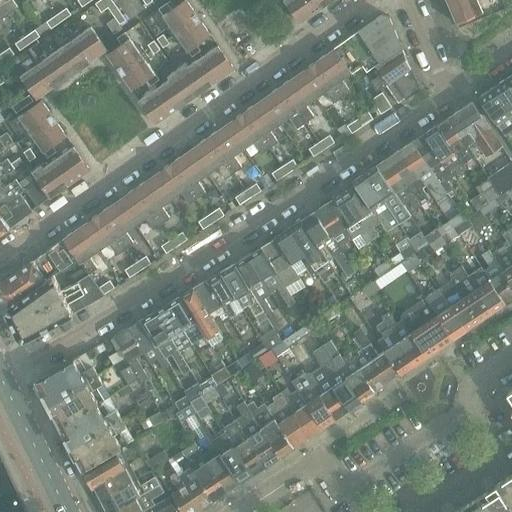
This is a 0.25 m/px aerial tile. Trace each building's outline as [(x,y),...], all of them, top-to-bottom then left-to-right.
[(0,0),(0,15),(2,19),(10,14),(0,0)] [(0,0),(10,14),(18,8),(12,0),(0,0)] [(101,0),(100,0),(95,4),(101,13),(108,8),(101,0)] [(170,26),(167,28),(172,36),(198,17),(186,0),(184,0),(172,9),(168,3),(159,9),(170,26)] [(284,0),(300,23),(323,8),(317,0),(284,0)] [(453,0),(448,2),(457,23),(482,13),(483,12),(478,1),(480,0),(453,0)] [(114,3),(108,8),(114,16),(120,12),(114,3)] [(57,15),(62,22),(72,15),(67,8),(57,15)] [(120,12),(114,16),(120,25),(126,20),(120,12)] [(402,47),(389,17),(382,14),(382,15),(334,48),(352,73),(363,65),(367,71),(376,65),(401,47),(402,47)] [(57,15),(47,22),(52,29),(62,22),(57,15)] [(198,17),(172,36),(177,43),(181,41),(188,51),(197,45),(211,35),(198,17)] [(90,62),(107,50),(91,27),(81,34),(78,30),(71,36),(90,63),(91,62),(90,62)] [(26,37),(30,44),(40,37),(36,30),(26,37)] [(117,39),(122,45),(107,55),(120,72),(146,54),(141,46),(138,49),(126,32),(117,39)] [(170,43),(164,34),(158,39),(164,47),(170,43)] [(66,44),(56,51),(73,75),(90,63),(71,36),(64,40),(66,44)] [(26,37),(16,44),(21,51),(30,44),(26,37)] [(155,41),(148,45),(155,54),(161,50),(155,41)] [(197,45),(188,51),(192,57),(201,51),(197,45)] [(206,67),(202,70),(212,85),(235,69),(218,45),(200,58),(206,67)] [(383,74),(372,82),(378,91),(387,85),(394,80),(411,68),(402,47),(401,47),(376,65),(383,74)] [(10,48),(0,54),(0,64),(15,55),(10,48)] [(334,48),(316,61),(342,98),(350,92),(342,80),(352,73),(334,48)] [(44,55),(36,60),(55,87),(73,75),(56,51),(46,58),(44,55)] [(148,64),(152,61),(146,54),(120,72),(132,90),(147,80),(155,74),(148,64)] [(186,63),(177,70),(196,97),(212,85),(202,70),(206,67),(200,58),(188,67),(186,63)] [(32,68),(21,76),(37,99),(54,87),(55,87),(36,60),(29,65),(32,68)] [(316,61),(298,74),(315,99),(325,92),(334,103),(342,98),(316,61)] [(411,68),(394,80),(400,89),(406,98),(419,89),(411,68)] [(168,76),(170,79),(158,88),(164,97),(168,94),(178,109),(196,97),(177,70),(168,76)] [(155,74),(147,80),(151,86),(159,80),(155,74)] [(314,117),(306,105),(315,99),(298,74),(280,86),(306,123),(314,117)] [(511,86),(507,79),(494,88),(511,114),(511,86)] [(394,80),(387,85),(393,94),(400,89),(394,80)] [(280,86),(262,99),(280,124),(289,117),(298,129),(306,123),(280,86)] [(158,88),(140,101),(156,124),(178,109),(168,94),(164,97),(158,88)] [(511,114),(494,88),(479,97),(497,124),(498,124),(506,136),(511,132),(511,114)] [(400,89),(393,94),(399,103),(406,98),(400,89)] [(383,93),(372,100),(377,107),(388,100),(383,93)] [(21,101),(25,107),(34,101),(29,95),(21,101)] [(278,142),(270,131),(280,124),(262,99),(244,112),(270,148),(278,142)] [(388,100),(377,107),(381,114),(392,107),(388,100)] [(21,101),(12,107),(17,113),(25,107),(21,101)] [(19,117),(26,127),(23,129),(28,137),(54,118),(42,101),(19,117)] [(461,109),(479,137),(474,140),(483,153),(486,157),(503,146),(473,101),(461,109)] [(461,109),(449,118),(467,145),(476,158),(483,153),(474,140),(479,137),(461,109)] [(244,112),(226,124),(244,149),(253,142),(262,154),(270,148),(244,112)] [(358,119),(363,127),(373,119),(369,112),(358,119)] [(54,118),(28,137),(33,144),(37,142),(44,152),(52,146),(67,136),(54,118)] [(449,118),(437,125),(464,166),(476,158),(467,145),(449,118)] [(358,119),(347,126),(352,133),(363,127),(358,119)] [(234,156),(244,149),(226,124),(208,137),(234,174),(242,168),(234,156)] [(437,125),(425,134),(443,161),(454,178),(466,169),(464,166),(437,125)] [(425,134),(413,141),(448,194),(454,189),(453,184),(450,180),(454,178),(443,161),(425,134)] [(320,142),(325,150),(335,143),(330,135),(320,142)] [(208,137),(190,150),(208,175),(217,168),(226,179),(234,174),(208,137)] [(413,141),(401,149),(426,186),(432,182),(438,191),(439,191),(443,197),(448,194),(413,141)] [(320,142),(309,149),(314,157),(325,150),(320,142)] [(52,146),(44,152),(48,158),(57,152),(52,146)] [(74,147),(56,159),(62,168),(58,171),(68,186),(91,170),(74,147)] [(30,149),(24,153),(30,162),(36,157),(30,149)] [(401,149),(389,157),(414,194),(421,205),(432,199),(424,188),(426,186),(401,149)] [(190,150),(172,162),(198,199),(206,193),(198,181),(208,175),(190,150)] [(389,157),(377,165),(402,203),(404,206),(411,201),(416,209),(421,205),(414,194),(389,157)] [(0,179),(14,169),(7,159),(0,164),(0,179)] [(58,171),(62,168),(56,159),(44,168),(41,165),(32,171),(51,198),(68,186),(58,171)] [(283,167),(288,174),(298,167),(293,160),(283,167)] [(511,187),(511,161),(488,177),(494,185),(496,189),(501,195),(506,192),(511,187)] [(172,162),(154,175),(171,200),(181,193),(189,205),(198,199),(172,162)] [(405,215),(398,206),(402,203),(377,165),(365,173),(397,220),(405,215)] [(283,167),(273,173),(277,181),(288,174),(283,167)] [(372,209),(382,223),(387,232),(399,224),(397,220),(365,173),(353,181),(356,185),(372,209)] [(162,207),(171,200),(154,175),(136,188),(162,224),(170,218),(162,207)] [(0,191),(0,207),(24,190),(16,180),(0,191)] [(34,182),(25,189),(38,207),(51,198),(38,180),(34,182)] [(257,184),(246,191),(251,198),(262,191),(257,184)] [(376,227),(382,223),(356,185),(342,194),(364,227),(373,240),(381,235),(376,227)] [(484,192),(482,193),(488,204),(494,200),(501,195),(496,189),(494,185),(484,192)] [(136,188),(118,200),(135,225),(145,218),(153,230),(162,224),(136,188)] [(246,191),(236,198),(240,205),(251,198),(246,191)] [(498,206),(511,198),(506,192),(501,195),(494,200),(498,206)] [(342,194),(329,203),(345,227),(354,239),(361,234),(367,244),(373,240),(364,227),(342,194)] [(118,200),(100,213),(126,250),(134,244),(126,232),(135,225),(118,200)] [(485,215),(498,206),(494,200),(488,204),(481,209),(485,215)] [(0,233),(23,218),(33,211),(25,201),(3,217),(0,212),(0,233)] [(354,239),(345,227),(329,203),(316,212),(337,244),(343,254),(350,249),(346,244),(354,239)] [(209,215),(214,222),(224,215),(220,208),(209,215)] [(472,223),(485,215),(481,209),(468,217),(472,223)] [(316,212),(303,220),(319,245),(328,260),(336,255),(350,276),(356,273),(343,254),(337,244),(316,212)] [(100,213),(82,226),(99,251),(109,244),(117,255),(126,250),(100,213)] [(455,226),(465,219),(461,213),(449,221),(453,227),(455,226)] [(209,215),(199,222),(204,229),(214,222),(209,215)] [(473,226),(472,223),(468,217),(465,219),(455,226),(460,234),(473,226)] [(303,220),(289,229),(310,262),(315,269),(328,260),(319,245),(303,220)] [(441,235),(453,227),(449,221),(437,229),(441,235)] [(82,226),(63,238),(89,275),(98,269),(89,257),(99,251),(82,226)] [(447,243),(460,234),(455,226),(453,227),(441,235),(447,243)] [(509,250),(508,250),(511,256),(511,227),(502,234),(509,244),(506,246),(509,250)] [(276,238),(291,263),(299,258),(313,279),(319,275),(315,269),(310,262),(289,229),(276,238)] [(429,243),(441,235),(437,229),(425,237),(429,243)] [(172,239),(177,247),(188,240),(183,232),(172,239)] [(435,252),(447,243),(441,235),(429,243),(435,252)] [(276,239),(263,247),(283,281),(286,287),(301,278),(291,263),(276,238),(275,238),(276,239)] [(172,239),(162,246),(167,253),(177,247),(172,239)] [(0,294),(8,307),(54,275),(75,260),(60,241),(0,283),(0,294)] [(428,244),(417,251),(423,259),(434,252),(428,244)] [(414,253),(417,251),(413,245),(401,253),(405,259),(414,253)] [(283,281),(263,247),(249,255),(264,281),(272,294),(279,289),(290,307),(296,303),(286,287),(283,281)] [(498,249),(493,253),(496,258),(495,259),(511,284),(511,256),(508,250),(502,255),(498,249)] [(482,254),(489,266),(484,269),(483,270),(506,304),(511,299),(511,284),(495,259),(493,260),(488,250),(482,254)] [(405,259),(402,262),(409,272),(421,263),(420,261),(414,253),(405,259)] [(249,255),(236,264),(255,297),(264,311),(267,316),(275,312),(266,298),(272,294),(264,281),(249,255)] [(136,263),(141,271),(151,264),(146,256),(136,263)] [(136,263),(125,270),(130,278),(141,271),(136,263)] [(236,264),(222,272),(237,297),(244,309),(251,305),(257,315),(264,311),(255,297),(236,264)] [(456,274),(451,278),(452,279),(479,322),(493,313),(467,275),(468,275),(462,265),(454,271),(456,274)] [(506,304),(483,270),(484,269),(482,266),(468,275),(467,275),(493,313),(506,304)] [(220,300),(223,305),(237,297),(222,272),(208,280),(220,300)] [(65,295),(62,291),(54,275),(8,307),(6,311),(13,324),(60,297),(60,298),(65,295)] [(375,279),(363,288),(369,297),(382,289),(375,279)] [(438,288),(440,290),(439,290),(466,330),(479,322),(452,279),(438,288)] [(220,300),(208,280),(195,288),(211,315),(211,316),(215,322),(222,333),(224,336),(231,332),(217,309),(223,305),(220,300)] [(110,281),(99,288),(104,295),(115,288),(110,281)] [(60,297),(13,324),(19,337),(25,339),(78,312),(76,307),(72,309),(69,303),(86,294),(79,282),(62,291),(65,295),(60,298),(60,297)] [(195,288),(182,296),(197,321),(207,337),(209,341),(222,333),(215,322),(211,316),(211,315),(195,288)] [(439,290),(426,299),(427,301),(428,302),(437,316),(452,337),(453,339),(466,330),(439,290)] [(182,296),(169,304),(185,331),(194,345),(207,337),(197,321),(182,296)] [(169,304),(155,312),(171,337),(180,353),(194,345),(185,331),(169,304)] [(332,308),(323,314),(328,322),(337,316),(332,308)] [(180,353),(171,337),(155,312),(142,319),(153,337),(159,347),(167,359),(172,356),(184,376),(192,371),(180,353)] [(452,337),(437,316),(431,320),(426,314),(420,318),(440,348),(453,339),(452,337)] [(420,318),(414,322),(419,328),(411,333),(427,357),(440,348),(420,318)] [(142,319),(129,327),(135,337),(144,351),(144,352),(152,365),(158,361),(163,368),(170,364),(167,359),(159,347),(153,337),(142,319)] [(289,348),(315,330),(310,323),(284,341),(289,348)] [(144,351),(135,337),(129,327),(114,336),(131,364),(139,378),(143,383),(149,379),(136,357),(144,352),(144,351)] [(427,357),(411,333),(405,338),(401,331),(394,336),(414,366),(427,357)] [(392,346),(385,351),(401,375),(414,366),(394,336),(388,340),(392,346)] [(289,349),(289,348),(284,341),(273,349),(278,356),(289,349)] [(264,342),(250,351),(256,360),(270,351),(264,342)] [(127,357),(122,349),(109,357),(113,365),(127,357)] [(401,375),(385,351),(379,356),(374,349),(367,354),(388,383),(401,375)] [(256,360),(251,351),(238,359),(243,368),(256,360)] [(366,364),(359,369),(375,392),(388,383),(367,354),(362,357),(366,364)] [(44,395),(48,404),(98,375),(93,366),(87,369),(80,357),(37,382),(44,395)] [(256,361),(243,370),(250,380),(263,371),(256,361)] [(131,364),(121,370),(129,384),(139,378),(131,364)] [(305,372),(308,376),(307,376),(315,388),(336,419),(350,409),(335,385),(324,369),(316,375),(313,370),(309,364),(303,369),(305,372)] [(348,367),(341,371),(362,401),(375,392),(359,369),(352,373),(348,367)] [(219,371),(213,375),(214,377),(219,385),(225,381),(219,371)] [(336,375),(340,382),(335,385),(350,409),(362,401),(341,371),(336,375)] [(299,392),(322,428),(336,419),(315,388),(307,376),(308,376),(305,372),(297,377),(305,388),(299,392)] [(99,403),(92,390),(103,383),(98,375),(48,404),(53,413),(60,426),(94,406),(99,403)] [(215,387),(219,385),(214,377),(201,385),(206,394),(215,387)] [(206,394),(201,385),(199,383),(185,392),(187,395),(192,403),(202,396),(206,394)] [(220,395),(215,387),(206,394),(202,396),(207,404),(220,395)] [(287,387),(280,393),(310,436),(322,428),(299,392),(297,389),(291,393),(287,387)] [(141,407),(153,400),(148,391),(136,398),(141,407)] [(274,401),(267,406),(278,424),(293,447),(310,436),(280,393),(272,398),(274,401)] [(192,403),(187,395),(175,403),(176,404),(180,411),(192,403)] [(207,404),(202,396),(192,403),(197,413),(209,406),(207,404)] [(248,424),(242,428),(266,465),(280,456),(246,406),(247,405),(244,401),(236,406),(248,424)] [(293,447),(278,424),(267,406),(267,407),(264,403),(257,408),(253,401),(247,405),(246,406),(280,456),(293,447)] [(165,420),(180,411),(176,404),(161,413),(165,420)] [(94,406),(60,426),(67,439),(71,448),(118,421),(113,412),(101,418),(94,406)] [(165,420),(161,413),(160,411),(149,418),(155,427),(165,420)] [(236,420),(222,429),(225,432),(253,474),(266,465),(242,428),(236,420)] [(119,449),(111,436),(123,429),(118,421),(71,448),(76,457),(77,457),(84,470),(119,449)] [(225,432),(212,440),(224,459),(240,483),(253,474),(225,432)] [(195,444),(182,452),(185,457),(186,459),(199,450),(195,444)] [(119,449),(84,470),(93,487),(95,486),(121,471),(141,459),(136,452),(125,459),(119,449)] [(164,451),(149,461),(155,469),(170,460),(164,451)] [(185,457),(182,452),(174,457),(177,462),(185,457)] [(240,483),(224,459),(217,464),(213,458),(207,462),(227,492),(240,483)] [(204,473),(198,477),(213,500),(227,492),(207,462),(200,466),(204,473)] [(121,471),(95,486),(102,501),(129,485),(136,481),(132,474),(125,478),(121,471)] [(213,500),(198,477),(191,482),(186,475),(181,479),(200,509),(213,500)] [(511,511),(511,475),(471,502),(477,511),(511,511)] [(164,486),(162,487),(177,510),(177,511),(196,511),(200,509),(181,479),(173,484),(178,491),(171,495),(164,486)] [(129,485),(102,501),(107,511),(112,511),(144,494),(140,488),(133,492),(129,485)] [(144,494),(112,511),(143,511),(144,511),(142,506),(148,502),(144,494)] [(477,511),(471,502),(454,511),(477,511)]
